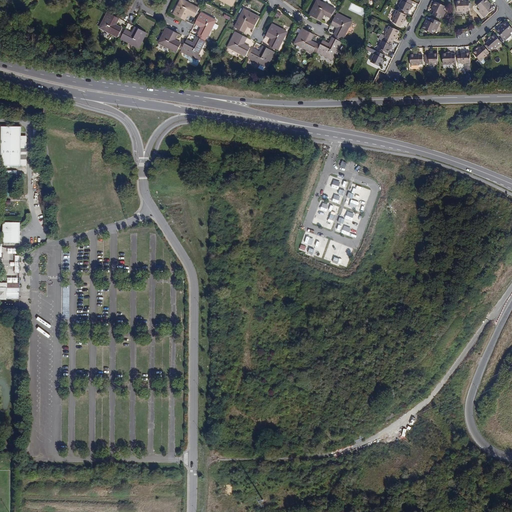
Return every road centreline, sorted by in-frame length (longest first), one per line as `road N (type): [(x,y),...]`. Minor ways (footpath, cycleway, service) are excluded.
road 1 (residential): [(195,511),(196,288),(150,202),(143,158)]
road 2 (secondary): [(511,98),(293,103),(148,93)]
road 3 (track): [(194,463),(304,457),(380,434),(435,391),(489,317)]
road 4 (tertiary): [(24,81),(260,122)]
road 5 (tertiary): [(341,132),(148,93)]
road 6 (tertiary): [(341,132),(511,184)]
road 7 (residential): [(24,81),(122,115),(143,158)]
road 8 (tertiary): [(148,93),(0,61)]
road 9 (residential): [(143,158),(175,118),(260,122)]
road 10 (secondary): [(511,456),(474,433),(470,400),(484,362)]
